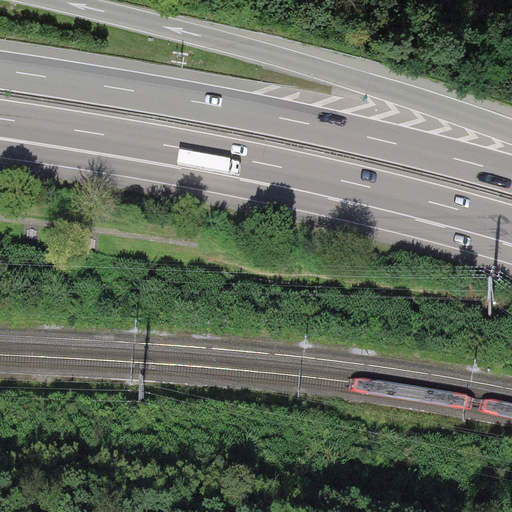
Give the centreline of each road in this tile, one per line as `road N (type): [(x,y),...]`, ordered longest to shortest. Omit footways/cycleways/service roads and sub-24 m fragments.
road 1 (motorway): [(511,174),(315,124),(0,69)]
road 2 (motorway): [(511,136),(296,60),(59,0)]
road 3 (motorway): [(188,148),(511,224)]
road 4 (motorway): [(0,118),(188,148)]
road 5 (motorway): [(0,142),(188,148)]
